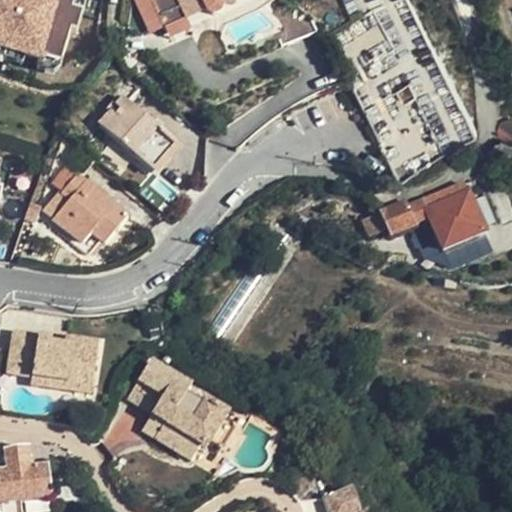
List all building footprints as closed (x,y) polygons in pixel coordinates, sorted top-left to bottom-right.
[(0,0),(0,42),(19,47),(33,51),(54,56),(62,22),(69,24),(74,4),(63,1),(62,0),(0,0)] [(147,0),(158,24),(183,14),(180,6),(195,0),(199,0),(203,8),(204,9),(207,11),(211,9),(214,8),(216,5),(214,0),(147,0)] [(474,138),(417,0),(394,0),(371,9),(376,22),(348,34),(402,167),(474,138)] [(19,47),(0,42),(0,54),(16,59),(19,47)] [(54,56),(33,51),(30,62),(51,67),(54,56)] [(177,143),(127,97),(101,125),(151,170),(177,143)] [(128,219),(77,176),(65,191),(75,199),(58,219),(87,242),(95,231),(109,243),(128,219)] [(409,205),(406,200),(362,218),(370,238),(387,232),(389,235),(430,220),(442,251),(484,234),(469,196),(427,213),(422,200),(409,205)] [(416,229),(426,256),(439,252),(430,224),(416,229)] [(36,389),(63,394),(65,386),(81,390),(83,376),(99,380),(105,350),(73,343),(71,351),(57,349),(58,343),(21,335),(12,375),(37,381),(36,389)] [(159,419),(153,427),(166,438),(158,448),(189,473),(202,457),(207,461),(212,457),(221,465),(238,445),(228,437),(231,433),(212,417),(197,433),(183,420),(201,399),(163,368),(136,402),(159,419)] [(65,386),(63,394),(95,402),(99,380),(83,376),(81,390),(65,386)] [(166,438),(153,427),(144,436),(158,448),(166,438)] [(2,443),(0,442),(0,505),(19,504),(51,500),(46,467),(30,469),(28,455),(4,458),(3,450),(2,443)] [(27,448),(3,450),(4,458),(28,455),(27,448)] [(360,511),(354,492),(325,502),(328,511),(360,511)]
